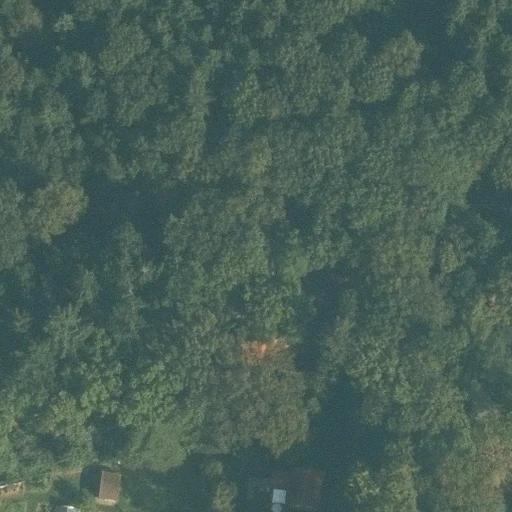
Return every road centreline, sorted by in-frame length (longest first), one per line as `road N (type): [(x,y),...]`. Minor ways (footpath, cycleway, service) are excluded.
road 1 (unclassified): [(0,195),(404,191)]
road 2 (unclassified): [(380,511),(405,262),(404,191)]
